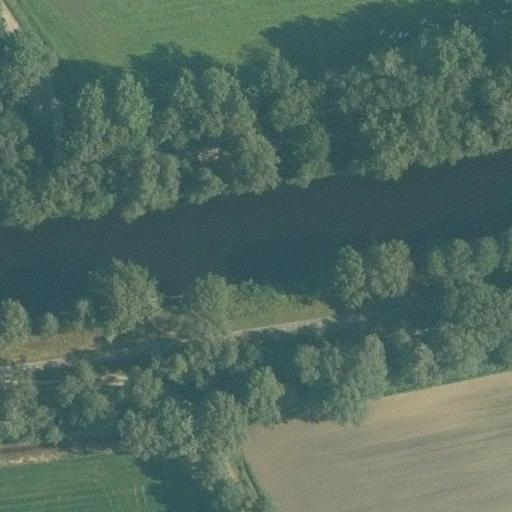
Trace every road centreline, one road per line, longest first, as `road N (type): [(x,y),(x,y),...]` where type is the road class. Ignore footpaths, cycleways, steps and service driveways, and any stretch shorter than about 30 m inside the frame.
road 1 (unclassified): [(0,186),(511,108)]
road 2 (track): [(511,282),(0,357)]
road 3 (track): [(202,418),(407,345),(459,304)]
road 4 (track): [(202,418),(145,393),(0,402)]
road 5 (track): [(0,9),(36,71),(57,135),(53,177)]
